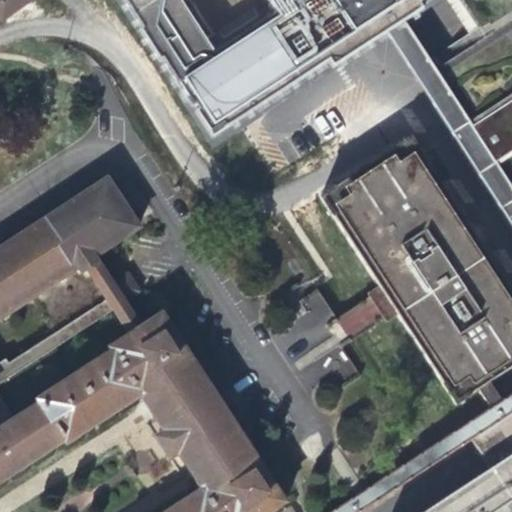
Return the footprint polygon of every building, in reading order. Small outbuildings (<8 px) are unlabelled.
[(0,0),(0,20),(0,21),(32,0),(0,0)] [(511,0),(122,0),(204,127),(319,54),(322,59),(408,4),(405,0),(460,0),(464,6),(482,34),(511,15),(511,0)] [(511,511),(511,15),(482,34),(415,77),(435,106),(511,227),(511,393),(501,401),(490,383),(476,390),(489,409),(461,427),(471,441),(489,469),(423,511),(511,511)] [(320,199),(454,404),(476,390),(490,383),(511,368),(511,296),(410,141),(320,199)] [(0,320),(35,298),(54,327),(101,297),(82,267),(97,257),(139,230),(129,213),(136,208),(130,199),(125,191),(117,196),(107,180),(0,249),(0,320)] [(0,363),(0,382),(111,311),(128,337),(142,328),(125,302),(142,291),(130,273),(113,283),(97,257),(82,267),(101,297),(104,301),(7,363),(5,360),(0,363)] [(320,290),(299,299),(310,325),(331,317),(320,290)] [(271,511),(284,504),(228,418),(237,413),(226,396),(217,402),(161,316),(142,328),(128,337),(109,350),(111,353),(37,401),(39,404),(14,421),(4,427),(0,429),(0,483),(63,442),(65,446),(140,397),(164,434),(155,439),(170,460),(177,455),(201,492),(169,511),(271,511)] [(342,379),(355,373),(345,351),(331,358),(342,379)] [(0,421),(4,427),(14,421),(0,399),(0,421)] [(363,511),(471,441),(461,427),(330,511),(363,511)]
